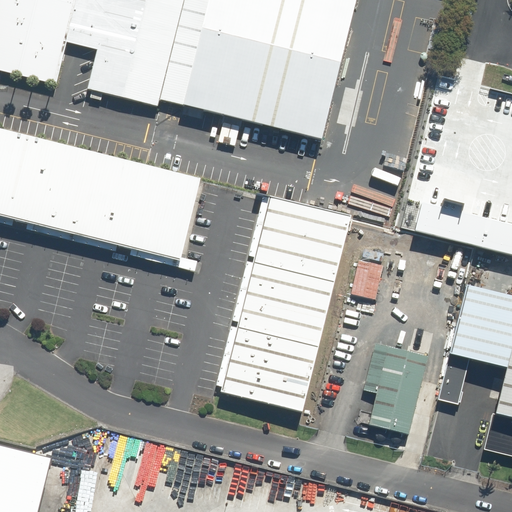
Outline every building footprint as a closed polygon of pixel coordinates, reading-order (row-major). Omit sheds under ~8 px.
[(89,91),(158,108),(159,102),(184,0),(0,0),(0,69),(57,83),(67,44),(99,51),(89,91)] [(212,0),(184,0),(159,102),(186,108),(212,0)] [(212,0),(186,108),(320,141),(354,0),(212,0)] [(0,218),(9,221),(28,142),(0,135),(0,218)] [(92,157),(28,142),(9,221),(72,236),(92,157)] [(92,157),(72,236),(127,250),(146,170),(92,157)] [(199,183),(146,170),(127,250),(178,263),(199,183)] [(252,265),(332,284),(348,219),(268,200),(266,209),(252,265)] [(511,223),(423,201),(415,232),(511,255),(511,223)] [(250,273),(237,329),(316,349),(332,284),(252,265),(250,273)] [(456,359),(511,372),(511,304),(471,295),(456,359)] [(316,349),(237,329),(235,337),(221,394),(300,413),(316,349)] [(406,438),(424,359),(385,350),(367,429),(406,438)] [(48,511),(61,467),(0,450),(0,511),(48,511)]
